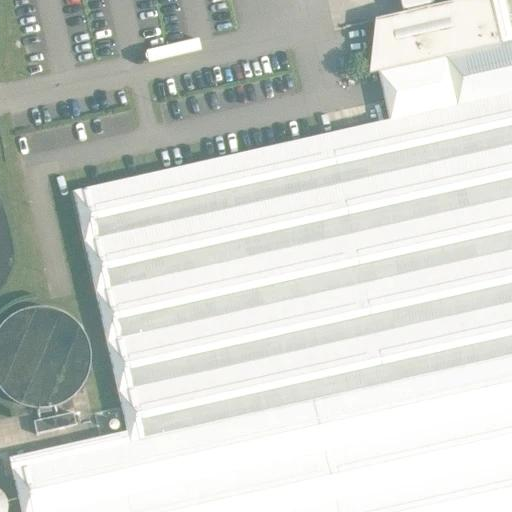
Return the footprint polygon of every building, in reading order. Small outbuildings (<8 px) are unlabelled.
[(455,106),(511,93),(511,0),(457,0),(456,1),(456,2),(374,21),(368,75),(379,73),(444,58),(455,106)] [(444,58),(379,73),(389,121),(455,106),(444,58)] [(511,511),(511,93),(455,106),(389,121),(72,193),(126,433),(9,459),(20,511),(511,511)] [(90,383),(84,339),(68,305),(12,312),(0,317),(0,385),(10,405),(35,402),(42,417),(56,415),(54,401),(90,383)] [(75,425),(73,413),(33,422),(36,434),(75,425)] [(0,511),(5,511),(13,497),(0,491),(0,511)]
